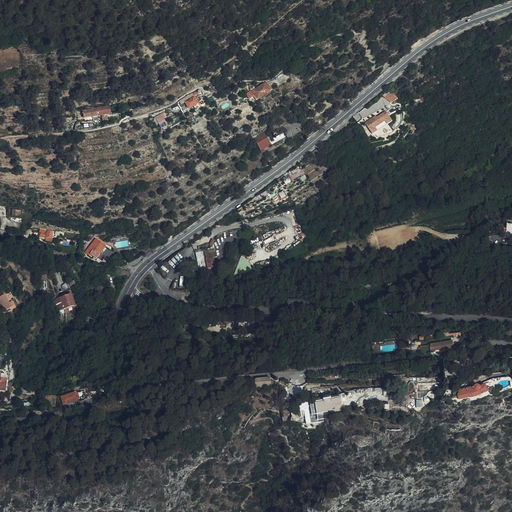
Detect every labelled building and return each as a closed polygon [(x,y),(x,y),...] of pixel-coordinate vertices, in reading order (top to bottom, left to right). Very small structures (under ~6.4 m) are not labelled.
[(271,91),(266,83),(252,92),(253,94),(252,95),(253,97),(254,98),(255,101),(271,91)] [(392,104),(398,100),(395,94),(389,97),(392,104)] [(198,103),(194,97),(185,102),(189,109),(194,106),(198,103)] [(198,103),(194,106),(196,110),(201,107),(200,106),(201,105),(202,106),(204,106),(205,106),(205,105),(206,105),(205,103),(205,102),(204,102),(203,102),(201,102),(200,103),(199,104),(198,103)] [(102,107),(101,105),(96,106),(96,108),(98,115),(101,115),(101,117),(106,116),(106,114),(110,113),(108,106),(102,107)] [(83,115),(78,115),(78,122),(84,121),(83,118),(92,116),(93,121),(100,120),(99,119),(98,119),(98,115),(96,108),(93,108),(93,107),(91,108),(91,109),(82,110),(83,115)] [(393,121),(385,110),(366,124),(373,135),(393,121)] [(163,114),(154,118),(160,129),(167,126),(163,118),(164,117),(163,114)] [(254,138),(260,149),(271,143),(264,132),(254,138)] [(420,148),(416,142),(410,146),(414,152),(420,148)] [(477,162),(473,155),(460,162),(458,170),(459,172),(471,164),(477,162)] [(52,238),(53,231),(41,228),(40,231),(41,232),(41,237),(47,238),(47,237),(52,238)] [(97,258),(107,244),(96,237),(85,253),(89,255),(90,254),(97,258)] [(208,254),(207,252),(204,253),(208,269),(215,267),(213,257),(216,256),(215,252),(208,254)] [(243,268),(249,270),(253,262),(241,257),(235,271),(240,273),(243,268)] [(69,268),(71,263),(62,259),(60,264),(69,268)] [(96,294),(97,300),(105,299),(103,286),(95,287),(96,294)] [(15,298),(12,292),(10,293),(5,294),(0,296),(0,297),(1,303),(4,307),(6,306),(7,307),(10,306),(10,307),(14,305),(12,300),(15,298)] [(71,294),(60,297),(64,309),(67,308),(73,306),(71,299),(72,298),(71,294)] [(448,348),(449,352),(449,353),(454,351),(453,341),(429,345),(429,346),(421,347),(422,353),(432,351),(448,348)] [(466,371),(463,363),(452,367),(454,371),(457,370),(458,374),(466,371)] [(270,378),(256,379),(254,382),(254,384),(256,387),(270,386),(270,378)] [(456,395),(457,399),(458,399),(459,400),(467,398),(467,399),(474,397),(486,393),(490,385),(486,385),(481,386),(478,387),(477,386),(474,386),(473,387),(473,388),(457,391),(457,395),(456,395)] [(300,386),(292,387),(293,395),(302,394),(301,386),(300,386)] [(64,401),(65,403),(75,399),(74,396),(76,395),(75,392),(60,399),(62,402),(64,401)] [(344,410),(342,396),(341,396),(315,401),(317,415),(317,417),(320,419),(325,418),(324,414),(330,412),(328,406),(331,405),(332,406),(334,406),(334,407),(335,407),(336,411),(344,410)]
